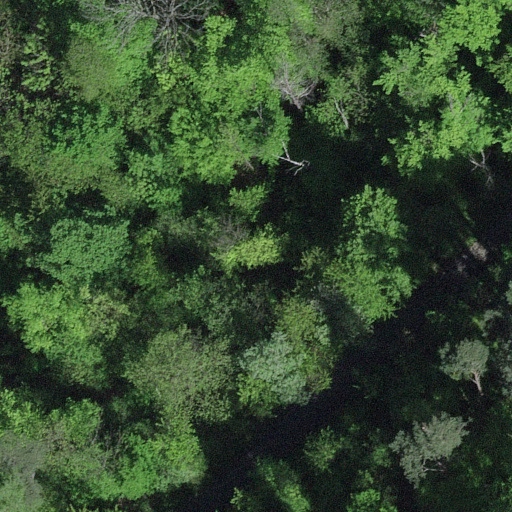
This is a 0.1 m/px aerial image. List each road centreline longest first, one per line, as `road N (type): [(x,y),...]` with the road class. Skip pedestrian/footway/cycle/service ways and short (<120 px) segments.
road 1 (trunk): [(383,0),(32,511)]
road 2 (track): [(511,278),(285,511)]
